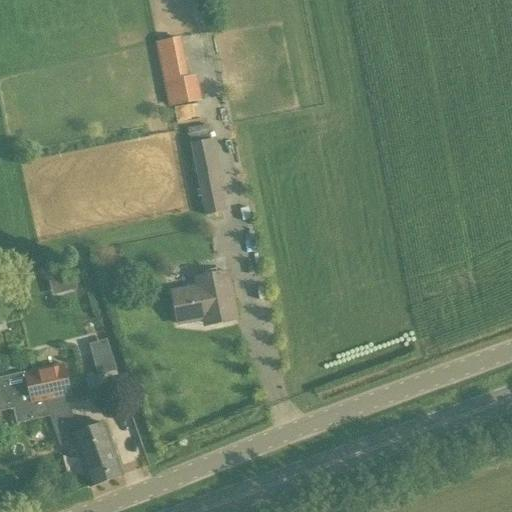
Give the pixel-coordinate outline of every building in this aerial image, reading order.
[(168,106),(202,100),(197,72),(188,74),(181,36),(155,41),(168,106)] [(225,212),(207,125),(187,130),(205,216),(225,212)] [(196,288),(170,293),(177,325),(208,319),(210,327),(236,322),(226,272),(194,278),(196,288)] [(121,388),(103,325),(94,328),(92,320),(83,322),(85,330),(84,331),(96,375),(83,379),(87,392),(100,388),(102,393),(121,388)] [(0,379),(0,412),(11,410),(16,425),(48,418),(43,403),(65,398),(70,397),(62,365),(0,379)] [(78,434),(65,398),(43,403),(48,418),(57,442),(71,437),(90,489),(123,478),(104,425),(78,434)]
